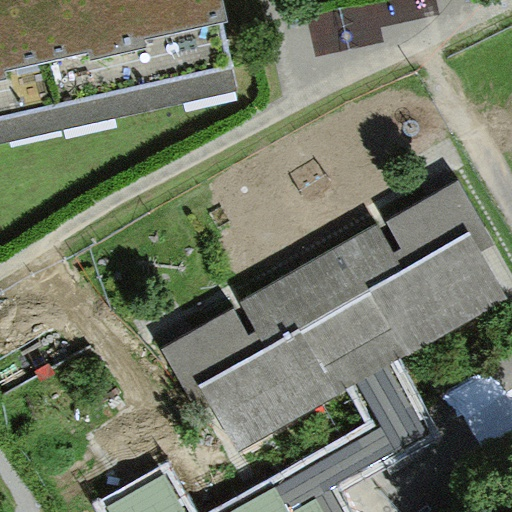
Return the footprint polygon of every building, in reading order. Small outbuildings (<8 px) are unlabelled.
[(29,0),(0,0),(0,143),(59,129),(29,0)] [(222,0),(29,0),(59,129),(234,90),(221,23),(227,22),(222,0)] [(379,226),(243,304),(258,330),(251,335),(235,307),(161,349),(201,417),(212,410),(237,453),(354,385),(392,363),(508,297),(483,253),(497,245),(460,180),(385,222),(401,250),(395,254),(379,226)] [(293,511),(314,501),(320,511),(346,511),(333,487),(433,430),(392,363),(354,385),(379,427),(272,488),(285,511),(293,511)] [(106,418),(114,465),(173,454),(164,407),(106,418)] [(293,511),(285,511),(272,488),(229,511),(185,511),(164,473),(105,506),(108,511),(321,511),(315,500),(293,511)]
